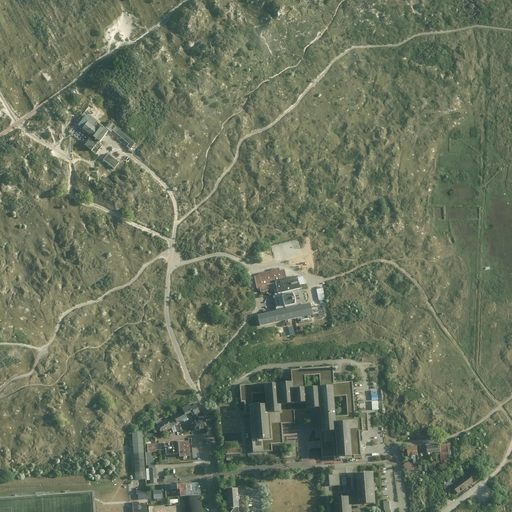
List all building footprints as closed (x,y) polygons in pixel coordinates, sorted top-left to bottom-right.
[(84,112),(76,122),(87,130),(91,133),(84,142),(91,147),(94,143),(98,147),(101,143),(97,139),(105,129),(92,119),(85,113),(84,112)] [(108,130),(109,128),(125,142),(123,144),(127,148),(132,141),(107,120),(102,125),(108,130)] [(105,153),(100,159),(111,167),(115,161),(105,153)] [(295,306),(291,288),(299,287),(296,274),(286,276),(284,268),(278,269),(277,266),(271,267),(272,271),(254,275),(257,287),(259,286),(260,290),(268,288),(267,283),(275,281),(276,287),(273,288),(277,308),(255,313),(258,326),(311,314),(311,317),(324,314),(322,305),(310,307),(309,303),(295,306)] [(322,287),(315,288),(318,299),(325,298),(322,287)] [(332,382),(331,366),(289,367),(290,384),(263,385),(263,382),(238,383),(238,396),(242,396),(243,413),(249,413),(250,451),(270,450),(270,444),(281,443),(280,421),(293,421),(293,409),(318,408),(320,457),(337,457),(337,460),(351,460),(350,457),(358,457),(357,430),(361,430),(360,416),(352,417),(351,381),(332,382)] [(198,412),(194,404),(186,407),(189,411),(191,416),(198,412)] [(185,417),(183,414),(181,410),(172,415),(173,416),(176,422),(185,417)] [(204,429),(204,420),(201,420),(201,416),(196,417),(196,421),(191,421),(191,429),(204,429)] [(170,427),(169,425),(165,419),(165,418),(154,423),(159,432),(170,427)] [(154,451),(154,450),(162,449),(162,443),(153,443),(153,442),(141,443),(141,430),(130,430),(133,486),(143,485),(143,480),(147,480),(147,482),(155,482),(154,466),(147,466),(147,467),(143,467),(142,452),(144,452),(144,457),(145,464),(152,463),(152,456),(150,456),(149,452),(154,451)] [(178,441),(178,455),(190,455),(189,441),(178,441)] [(428,452),(440,451),(440,443),(428,444),(428,452)] [(240,445),(226,445),(226,461),(240,460),(240,445)] [(419,454),(418,446),(408,447),(408,455),(419,454)] [(340,485),(339,476),(345,476),(344,469),(332,470),(333,475),(329,475),(330,486),(340,485)] [(354,472),(356,501),(375,500),(373,471),(354,472)] [(457,493),(473,482),(468,475),(452,486),(457,493)] [(165,490),(165,498),(199,495),(198,486),(198,482),(170,485),(170,490),(165,490)] [(238,507),(237,488),(225,489),(227,508),(238,507)] [(161,489),(136,491),(137,499),(161,498),(161,489)] [(351,511),(350,494),(332,495),(332,511),(351,511)] [(184,498),(184,511),(200,511),(199,497),(184,498)] [(131,511),(147,511),(147,502),(131,503),(131,511)]
